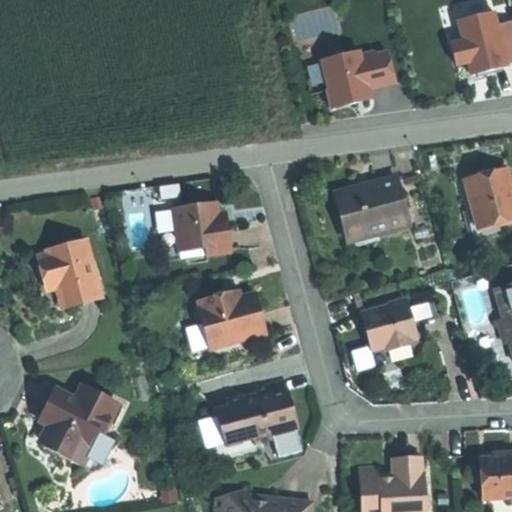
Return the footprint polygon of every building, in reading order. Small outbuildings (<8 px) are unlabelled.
[(511,65),(511,9),(458,18),(461,39),(450,41),(454,66),(468,64),(469,73),(511,65)] [(389,46),(321,55),(329,107),(375,100),(374,88),(395,85),(389,46)] [(506,171),(464,182),(471,210),(465,212),(473,242),(497,236),(495,227),(511,222),(511,199),(510,196),(510,189),(506,171)] [(363,233),(364,239),(406,228),(393,179),(339,193),(344,213),(339,214),(341,225),(345,238),(363,233)] [(223,203),(216,204),(219,229),(226,228),(223,203)] [(219,229),(216,204),(173,210),(176,234),(180,234),(183,254),(205,251),(206,257),(230,254),(227,233),(226,228),(219,229)] [(346,243),(364,239),(363,233),(345,238),(346,243)] [(86,248),(50,256),(50,259),(45,260),(53,296),(58,295),(62,314),(81,310),(99,306),(86,248)] [(205,251),(183,254),(184,260),(206,257),(205,251)] [(511,287),(494,292),(502,322),(497,323),(502,345),(508,344),(511,358),(511,287)] [(237,293),(219,297),(221,305),(239,300),(237,293)] [(221,305),(219,297),(198,303),(200,312),(198,312),(202,328),(209,326),(215,348),(262,336),(257,317),(260,316),(258,308),(255,296),(239,300),(221,305)] [(384,353),(409,346),(407,342),(414,340),(404,304),(359,317),(365,337),(369,352),(383,349),(384,353)] [(209,326),(202,328),(208,349),(215,348),(209,326)] [(412,359),(409,346),(384,353),(383,349),(369,352),(374,369),(412,359)] [(283,382),(256,389),(257,395),(240,399),(242,404),(214,411),(223,447),(243,442),(248,438),(255,444),(296,433),(290,408),(283,382)] [(92,437),(96,440),(100,442),(115,415),(82,397),(76,409),(83,413),(82,415),(99,424),(92,437)] [(38,449),(71,467),(88,435),(92,437),(99,424),(82,415),(83,413),(76,409),(57,399),(49,414),(41,429),(46,433),(38,449)] [(79,471),(96,440),(92,437),(88,435),(71,467),(79,471)] [(404,460),(392,461),(392,481),(378,481),(377,471),(358,471),(359,511),(423,511),(423,477),(420,477),(419,460),(404,460)] [(480,502),(511,500),(511,460),(505,461),(478,462),(480,502)] [(310,511),(311,506),(270,500),(268,505),(261,504),(253,503),(243,493),(216,499),(213,511),(310,511)] [(511,511),(511,500),(480,502),(480,507),(487,507),(487,511),(511,511)]
